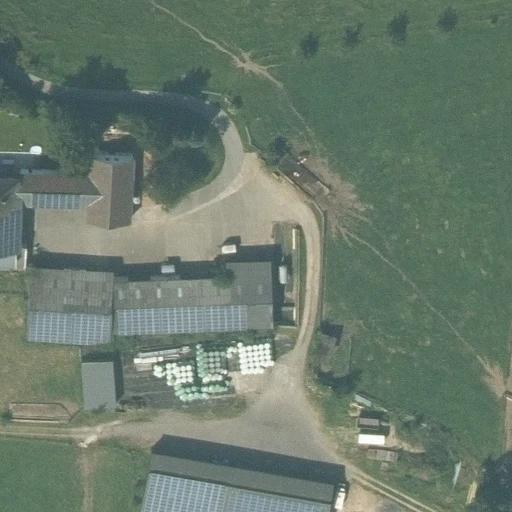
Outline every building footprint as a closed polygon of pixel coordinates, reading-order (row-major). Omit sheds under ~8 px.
[(88,175),(19,174),(19,197),(33,197),(34,202),(88,204),(88,222),(131,223),(131,156),(89,155),(88,175)] [(19,174),(0,173),(0,216),(18,216),(19,197),(19,174)] [(18,216),(0,216),(0,248),(15,249),(18,249),(18,230),(18,216)] [(0,270),(24,272),(26,248),(24,248),(25,231),(18,230),(18,249),(15,249),(14,263),(12,265),(0,264),(0,270)] [(15,249),(0,248),(0,264),(12,265),(14,263),(15,249)] [(108,277),(29,272),(26,341),(73,344),(112,341),(111,334),(270,328),(268,265),(228,266),(228,278),(108,283),(108,277)] [(86,405),(120,403),(117,356),(84,357),(86,405)] [(144,511),(326,511),(329,500),(152,469),(144,511)]
